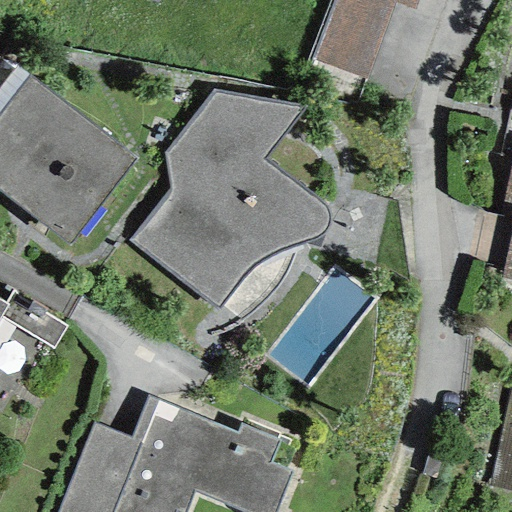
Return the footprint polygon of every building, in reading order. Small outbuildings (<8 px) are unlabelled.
[(332,0),(312,61),(366,80),(394,2),(415,10),(418,0),(332,0)] [(0,85),(0,107),(25,75),(14,67),(0,85)] [(0,192),(69,246),(135,158),(25,75),(0,107),(0,192)] [(126,241),(217,308),(252,270),(260,264),(269,259),(280,254),(295,248),(307,243),(315,240),(321,236),(327,227),(327,218),(326,211),(321,205),(316,201),(260,160),(306,106),(211,91),(162,153),(168,191),(126,241)] [(511,148),(500,202),(511,204),(511,221),(499,279),(511,281),(511,148)] [(511,383),(509,383),(487,487),(511,492),(511,383)] [(278,440),(240,424),(236,432),(147,395),(129,439),(93,423),(57,511),(184,511),(193,492),(244,511),(272,511),(290,472),(268,463),(278,440)]
